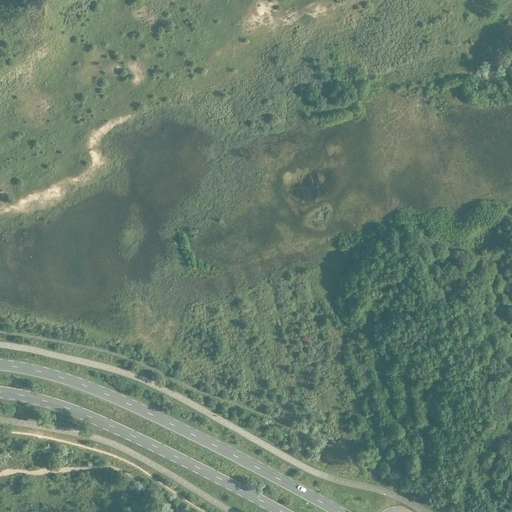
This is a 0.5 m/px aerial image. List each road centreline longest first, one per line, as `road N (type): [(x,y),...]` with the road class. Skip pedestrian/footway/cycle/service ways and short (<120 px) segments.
road 1 (primary): [(336,511),(99,390),(0,366)]
road 2 (primary): [(0,395),(89,416),(277,511)]
road 3 (unknown): [(180,511),(111,467),(0,476)]
